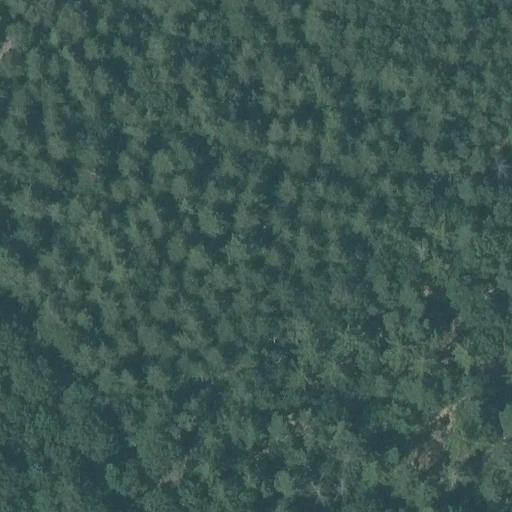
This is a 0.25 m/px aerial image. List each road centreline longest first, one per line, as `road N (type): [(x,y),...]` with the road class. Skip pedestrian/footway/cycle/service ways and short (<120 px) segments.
road 1 (track): [(511,135),(159,481)]
road 2 (track): [(0,330),(189,511)]
